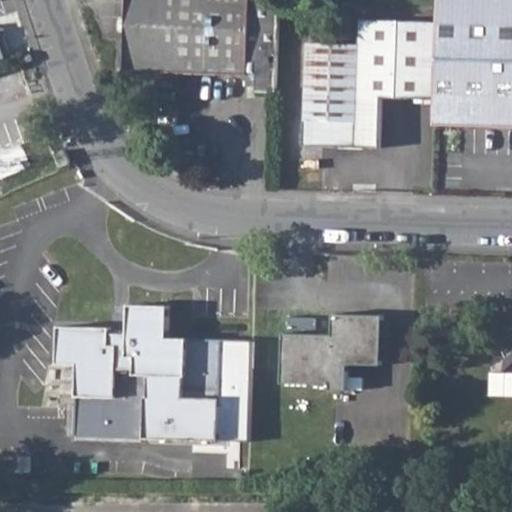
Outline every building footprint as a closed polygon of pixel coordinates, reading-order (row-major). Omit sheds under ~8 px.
[(262,91),(282,91),(285,0),(133,0),(132,18),(125,18),(124,31),(132,30),(131,70),(253,75),(253,86),(262,86),(262,91)] [(442,101),(442,123),(511,124),(511,0),(444,0),(444,23),(442,101)] [(387,99),(442,101),(444,23),(364,20),(363,45),(312,44),(310,146),(385,148),(387,99)] [(61,324),(60,360),(80,361),(78,393),(118,395),(120,369),(135,369),(135,372),(187,375),(189,337),(169,336),(170,304),(130,302),(129,330),(112,329),(111,326),(61,324)] [(286,332),(283,381),(331,383),(331,388),(348,389),(350,363),(383,365),(386,315),(335,312),(333,338),(323,338),(323,333),(286,332)] [(511,327),(510,328),(505,334),(503,339),(503,346),(505,352),(508,355),(508,370),(511,369),(511,327)]
